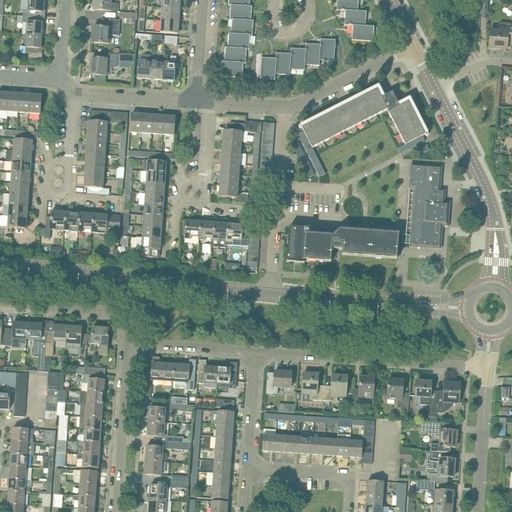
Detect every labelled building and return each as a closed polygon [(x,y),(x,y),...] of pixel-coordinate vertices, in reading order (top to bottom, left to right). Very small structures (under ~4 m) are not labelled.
[(23,11),(23,17),(45,18),(45,12),(43,12),(43,0),(28,0),(28,11),(23,11)] [(110,0),(94,0),(94,10),(117,12),(118,5),(110,5),(110,0)] [(162,0),(162,8),(179,9),(180,0),(162,0)] [(337,10),(345,11),(366,13),(366,12),(358,11),(356,11),(356,6),(358,6),(358,0),(339,0),(340,3),(337,3),(337,10)] [(230,19),(251,21),(251,14),(249,14),(249,8),(252,9),(252,7),(249,7),(228,5),(228,6),(231,6),(230,13),(232,14),(232,19),(230,19)] [(178,22),(179,9),(162,8),(161,20),(178,22)] [(366,13),(345,11),(345,12),(348,13),(347,18),(345,18),(344,25),(353,26),(374,27),(365,26),(363,26),(364,21),(366,21),(366,13)] [(44,24),(45,18),(23,17),(22,23),(27,23),(26,35),(41,36),(42,24),(44,24)] [(120,21),(111,20),(101,19),(101,20),(102,20),(102,27),(93,27),(92,43),(102,43),(109,44),(109,35),(119,36),(120,21)] [(253,21),(251,21),(230,19),(230,20),(232,20),(231,28),(234,28),(233,33),(231,33),(231,34),(229,34),(250,36),(252,36),(253,29),(250,28),(250,23),(253,23),(253,21)] [(178,34),(178,22),(161,20),(160,33),(178,34)] [(507,45),(511,45),(511,23),(500,23),(499,31),(490,30),(489,48),(507,49),(507,45)] [(373,36),(374,27),(353,26),(353,27),(355,28),(355,33),(352,33),(352,40),(373,42),(373,41),(371,41),(371,36),(373,36)] [(225,48),(246,50),(249,50),(249,43),(247,42),(247,37),(250,37),(250,36),(229,34),(228,42),(230,42),(230,47),(228,47),(228,48),(225,48)] [(40,48),(41,36),(26,35),(25,48),(20,47),(20,53),(42,55),(42,48),(40,48)] [(177,45),(177,37),(165,36),(164,44),(177,45)] [(320,39),(320,45),(318,66),(319,66),(319,61),(320,61),(320,59),(325,59),(325,61),(334,62),(335,40),(333,40),(333,43),(327,42),(328,40),(320,39)] [(318,66),(320,45),(318,45),(318,47),(313,47),(313,44),(306,44),(305,50),(304,71),(305,65),(305,63),(310,63),(310,66),(318,66)] [(222,62),(243,64),(245,64),(246,57),(243,56),(244,51),(246,51),(246,50),(225,48),(225,56),(227,56),(226,61),(224,61),(224,62),(222,62)] [(291,49),(290,54),(289,75),(290,75),(290,70),(291,68),(296,68),(295,70),(304,71),(305,50),(304,49),(304,52),(298,52),(298,49),(291,49)] [(289,75),(290,54),(289,54),(289,57),(283,56),(283,54),(276,53),(276,59),(274,80),(275,80),(275,74),(276,74),(276,72),(281,73),(281,75),(289,75)] [(90,75),(106,76),(106,66),(116,67),(117,55),(105,54),(105,60),(91,59),(90,75)] [(132,68),(133,56),(119,55),(119,67),(132,68)] [(149,79),(150,55),(144,55),(143,61),(138,61),(137,78),(149,79)] [(149,79),(162,80),(163,62),(150,61),(151,55),(150,55),(149,79)] [(170,63),(163,62),(162,80),(174,81),(176,57),(170,56),(170,63)] [(266,79),(274,80),(276,59),(274,59),(274,61),(268,61),(269,58),(261,58),(260,79),(261,79),(261,77),(266,77),(266,79)] [(243,65),(243,64),(222,62),(221,70),(223,70),(223,75),(221,75),(221,76),(242,78),(242,71),(240,70),(240,65),(243,65)] [(392,92),(384,97),(381,98),(377,89),(302,128),(303,131),(298,134),(320,177),(325,174),(312,148),(387,110),(405,145),(397,149),(400,154),(425,141),(422,136),(425,135),(408,102),(399,107),(392,92)] [(0,111),(7,112),(8,93),(0,92),(0,111)] [(19,94),(8,93),(7,112),(18,113),(19,94)] [(18,113),(29,114),(30,95),(19,94),(18,113)] [(42,96),(30,95),(29,114),(40,114),(42,96)] [(129,133),(141,133),(142,115),(131,114),(129,133)] [(152,134),(153,115),(142,115),(141,133),(152,134)] [(164,116),(153,115),(152,134),(163,135),(164,116)] [(175,117),(164,116),(163,135),(174,136),(175,117)] [(107,123),(106,122),(100,122),(95,122),(89,121),(88,121),(88,132),(107,134),(107,123)] [(242,132),(245,132),(245,124),(229,123),(229,131),(223,131),(222,142),(242,143),(242,132)] [(106,145),(107,134),(88,132),(87,143),(106,145)] [(14,139),(13,151),(32,152),(32,141),(14,139)] [(241,154),(242,143),(222,142),(221,153),(241,154)] [(87,143),(86,154),(105,156),(106,145),(87,143)] [(314,175),(298,143),(293,146),(309,178),(314,175)] [(430,150),(427,145),(419,148),(422,154),(430,150)] [(12,161),(12,162),(31,163),(32,152),(13,151),(6,151),(6,161),(12,161)] [(241,154),(221,153),(221,164),(240,165),(241,154)] [(86,154),(85,165),(104,167),(105,156),(86,154)] [(143,172),(147,172),(166,174),(166,162),(143,161),(143,172)] [(11,173),(30,174),(31,163),(12,162),(11,173)] [(239,176),(240,165),(221,164),(220,175),(239,176)] [(441,167),(411,164),(409,188),(414,189),(410,247),(440,249),(442,226),(448,227),(450,202),(444,201),(445,190),(440,190),(441,167)] [(85,165),(84,176),(103,178),(104,167),(85,165)] [(165,185),(166,174),(147,172),(146,183),(165,185)] [(11,173),(10,184),(29,185),(30,174),(11,173)] [(220,175),(219,186),(238,187),(239,176),(220,175)] [(103,189),(103,178),(84,176),(84,188),(103,189)] [(164,196),(165,185),(146,183),(145,194),(164,196)] [(28,196),(29,185),(10,184),(10,194),(28,196)] [(238,194),(238,187),(219,186),(218,197),(234,198),(234,203),(247,204),(248,194),(238,194)] [(10,194),(9,205),(28,207),(28,196),(10,194)] [(145,194),(144,205),(163,207),(164,196),(145,194)] [(27,218),(28,207),(9,205),(8,216),(27,218)] [(162,217),(163,207),(144,205),(144,216),(162,217)] [(65,213),(65,210),(60,210),(60,212),(51,212),(51,218),(46,217),(46,219),(45,234),(44,239),(49,239),(50,230),(64,231),(65,213)] [(74,211),(74,213),(65,213),(64,231),(78,232),(79,214),(79,211),(74,211)] [(83,230),(91,230),(92,230),(93,215),(93,212),(88,212),(87,214),(79,214),(78,232),(83,232),(83,230)] [(101,215),(93,215),(92,230),(91,230),(91,233),(106,234),(106,231),(112,232),(114,216),(107,215),(107,213),(101,213),(101,215)] [(26,229),(27,218),(8,216),(7,228),(26,229)] [(144,216),(143,227),(162,228),(162,217),(144,216)] [(185,236),(185,239),(191,240),(190,244),(198,245),(198,240),(200,222),(200,220),(195,219),(195,222),(186,221),(185,236)] [(208,223),(200,222),(198,240),(204,240),(205,238),(212,239),(213,239),(214,223),(214,221),(209,220),(208,223)] [(222,224),(214,223),(213,239),(212,239),(212,241),(212,247),(226,248),(226,242),(228,224),(228,222),(222,221),(222,224)] [(249,235),(249,229),(250,224),(242,224),(242,223),(236,222),(236,225),(228,224),(226,242),(232,242),(231,246),(248,247),(248,245),(249,240),(249,235)] [(161,239),(162,228),(143,227),(142,238),(161,239)] [(286,262),(296,263),(296,262),(295,262),(295,260),(331,262),(332,249),(342,250),(342,255),(397,259),(399,234),(340,229),(333,236),(309,234),(310,229),(289,227),(286,262)] [(160,250),(161,239),(142,238),(142,239),(141,249),(141,257),(158,258),(159,250),(160,250)] [(26,339),(27,339),(28,323),(13,322),(13,329),(7,329),(6,346),(12,346),(12,348),(18,349),(18,342),(26,342),(26,339)] [(37,372),(44,372),(45,361),(45,357),(47,332),(41,331),(42,324),(28,323),(27,339),(34,340),(33,354),(39,355),(38,360),(37,360),(37,372)] [(53,332),(47,332),(45,357),(52,357),(53,341),(66,342),(65,349),(66,349),(67,326),(53,325),(53,332)] [(81,327),(67,326),(66,349),(79,349),(79,355),(86,356),(87,335),(81,334),(81,327)] [(100,345),(99,355),(106,355),(107,345),(108,329),(92,328),(91,344),(100,345)] [(172,382),(173,365),(159,364),(159,358),(152,357),(151,380),(172,382)] [(173,365),(172,382),(187,383),(187,391),(194,391),(194,383),(195,370),(196,360),(189,360),(188,366),(173,365)] [(217,383),(218,368),(206,367),(206,361),(199,361),(197,383),(197,384),(204,384),(204,382),(217,383)] [(217,383),(216,385),(236,387),(237,363),(230,363),(230,369),(218,368),(217,383)] [(85,368),(85,375),(98,376),(105,376),(105,369),(85,368)] [(0,372),(0,383),(9,384),(9,388),(15,388),(16,384),(16,379),(16,374),(0,372)] [(290,389),(291,383),(291,373),(274,372),(274,379),(267,379),(266,394),(276,395),(277,395),(277,388),(290,388),(290,389)] [(48,373),(47,386),(59,386),(59,390),(62,391),(63,373),(49,373),(48,373)] [(323,401),(324,387),(317,387),(318,375),(303,374),(302,394),(312,395),(312,400),(323,401)] [(98,376),(85,375),(83,375),(81,392),(80,392),(104,393),(105,380),(97,380),(98,376)] [(324,387),(323,401),(335,402),(336,396),(346,397),(347,377),(332,376),(332,388),(324,387)] [(373,398),(373,388),(374,378),(360,377),(359,390),(353,390),(353,389),(352,389),(352,399),(351,406),(358,407),(359,397),(373,398)] [(408,409),(408,405),(409,395),(402,394),(403,381),(388,379),(388,389),(387,396),(387,399),(398,400),(397,408),(408,409)] [(435,423),(436,413),(436,407),(437,401),(430,401),(430,398),(431,383),(416,382),(415,396),(420,397),(419,404),(429,405),(428,422),(435,423)] [(436,407),(436,413),(442,414),(442,413),(444,413),(444,412),(447,411),(449,409),(451,406),(451,402),(459,403),(460,385),(444,384),(444,391),(437,391),(437,401),(436,407)] [(47,386),(46,396),(58,397),(59,390),(59,386),(47,386)] [(501,398),(503,398),(509,398),(509,388),(501,388),(501,398)] [(80,404),(103,406),(104,393),(80,392),(79,404),(80,404)] [(0,409),(9,410),(10,394),(0,393),(0,409)] [(58,403),(58,397),(46,396),(46,404),(58,405),(58,403)] [(46,404),(45,411),(57,412),(57,408),(58,405),(46,404)] [(102,418),(103,406),(80,404),(79,417),(102,418)] [(148,422),(164,423),(165,409),(149,408),(148,422)] [(57,420),(57,415),(57,412),(45,411),(45,419),(57,420)] [(218,411),(217,424),(233,425),(234,412),(218,411)] [(101,431),(102,418),(79,417),(79,429),(101,431)] [(56,428),(57,420),(45,419),(44,428),(56,428)] [(167,437),(168,437),(168,432),(164,431),(164,423),(148,422),(147,436),(167,437)] [(428,432),(428,436),(440,437),(440,445),(431,444),(430,452),(439,452),(446,453),(449,453),(449,447),(455,447),(457,431),(446,431),(446,424),(437,423),(435,423),(428,422),(428,432)] [(217,424),(216,436),(232,437),(233,425),(217,424)] [(12,428),(11,442),(28,443),(28,442),(32,443),(33,438),(28,437),(29,430),(22,429),(12,428)] [(85,435),(84,442),(100,444),(101,431),(79,429),(78,435),(85,435)] [(45,444),(49,444),(54,445),(55,431),(44,431),(44,444),(45,444)] [(274,452),(275,436),(263,435),(262,451),(274,452)] [(324,455),(325,440),(325,436),(319,435),(319,439),(313,439),(312,455),(324,455)] [(216,436),(215,449),(231,450),(232,437),(216,436)] [(274,452),(287,453),(288,437),(275,436),(274,452)] [(300,438),(288,437),(287,453),(299,454),(300,438)] [(313,439),(300,438),(299,454),(312,455),(313,439)] [(324,455),(336,456),(338,440),(325,440),(324,455)] [(350,441),(338,440),(336,456),(349,457),(350,441)] [(67,441),(63,441),(58,441),(57,453),(66,454),(67,441)] [(362,442),(350,441),(349,457),(361,458),(362,442)] [(11,442),(11,454),(27,456),(27,455),(33,455),(34,443),(32,443),(28,442),(28,443),(11,442)] [(100,444),(84,442),(78,442),(78,447),(84,447),(83,455),(99,456),(100,444)] [(191,444),(167,443),(167,449),(190,451),(191,444)] [(54,445),(49,444),(45,444),(44,451),(49,451),(48,457),(53,457),(54,445)] [(163,448),(156,447),(146,447),(145,461),(162,462),(164,462),(167,460),(167,456),(165,453),(162,453),(163,448)] [(215,449),(215,461),(230,462),(231,450),(215,449)] [(411,462),(412,451),(400,450),(399,461),(411,462)] [(446,453),(439,452),(430,452),(430,460),(427,460),(427,464),(426,469),(426,472),(427,475),(427,478),(428,479),(429,479),(428,482),(434,482),(447,483),(447,477),(453,478),(455,460),(446,459),(446,453)] [(65,467),(66,454),(57,453),(56,466),(65,467)] [(26,468),(27,456),(11,454),(10,467),(26,468)] [(99,456),(83,455),(77,455),(77,460),(83,460),(82,468),(98,469),(99,456)] [(53,457),(48,457),(43,457),(43,469),(48,469),(52,470),(53,457)] [(161,476),(162,462),(145,461),(144,475),(161,476)] [(215,461),(214,474),(229,475),(230,462),(215,461)] [(10,467),(9,479),(25,481),(26,468),(10,467)] [(80,483),(96,485),(97,472),(81,471),(80,483)] [(206,485),(213,486),(228,487),(229,475),(214,474),(207,473),(206,485)] [(25,487),(25,481),(9,479),(8,492),(24,493),(30,493),(30,488),(25,487)] [(366,494),(382,495),(383,482),(367,481),(366,494)] [(417,481),(416,490),(434,491),(434,482),(428,482),(417,481)] [(95,497),(96,485),(80,483),(79,496),(73,496),(95,497)] [(396,496),(405,496),(406,484),(396,483),(396,496)] [(150,486),(149,500),(165,501),(166,487),(150,486)] [(228,500),(228,487),(213,486),(212,499),(228,500)] [(436,491),(435,505),(451,506),(452,492),(436,491)] [(23,505),(24,493),(8,492),(7,504),(23,505)] [(51,495),(46,494),(39,494),(39,498),(42,499),(42,507),(45,507),(50,507),(51,495)] [(53,507),(58,508),(62,508),(62,495),(59,495),(54,494),(53,507)] [(366,494),(366,506),(382,507),(382,495),(366,494)] [(79,501),(78,509),(94,510),(95,497),(73,496),(72,501),(79,501)] [(405,496),(396,496),(396,497),(395,508),(404,509),(405,496)] [(164,511),(165,501),(149,500),(147,511),(164,511)] [(212,502),(210,511),(226,511),(227,503),(212,502)]
